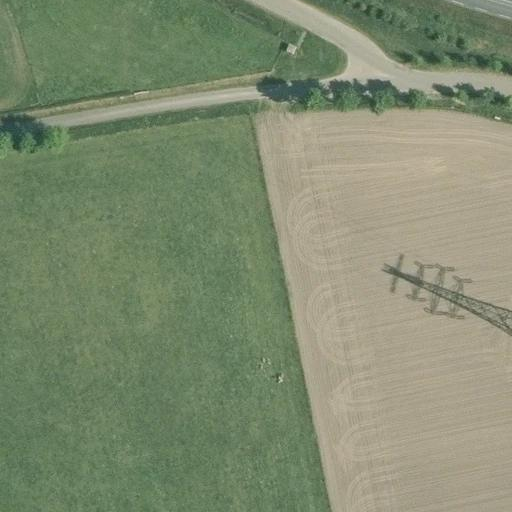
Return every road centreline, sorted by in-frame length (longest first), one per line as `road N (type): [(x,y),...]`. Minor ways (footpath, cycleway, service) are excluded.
road 1 (unclassified): [(0,131),(388,81)]
road 2 (unclassified): [(388,81),(355,40),(273,0)]
road 3 (unclassified): [(388,81),(511,88)]
